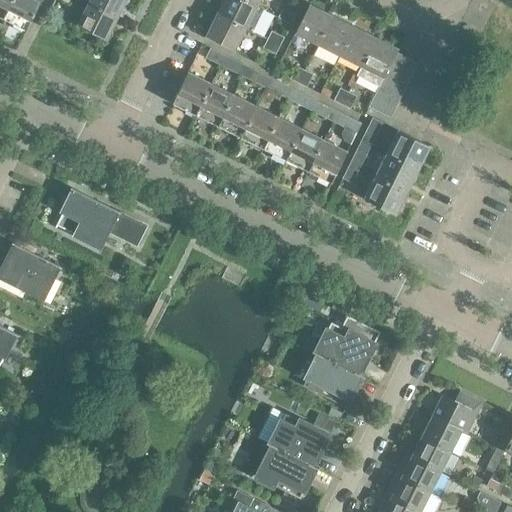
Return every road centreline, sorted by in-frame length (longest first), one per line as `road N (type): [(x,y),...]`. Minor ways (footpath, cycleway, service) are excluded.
road 1 (unclassified): [(432,308),(112,144)]
road 2 (residential): [(334,511),(432,308)]
road 3 (residential): [(112,144),(183,0)]
